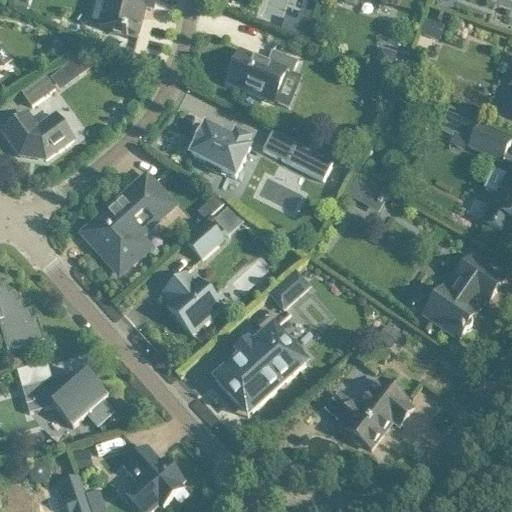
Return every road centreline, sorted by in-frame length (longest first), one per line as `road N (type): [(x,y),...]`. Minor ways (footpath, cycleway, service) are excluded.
road 1 (residential): [(226,468),(10,225)]
road 2 (residential): [(191,0),(181,56),(158,110),(119,158),(10,225)]
road 3 (residential): [(308,511),(377,501),(416,483),(480,419),(511,365)]
